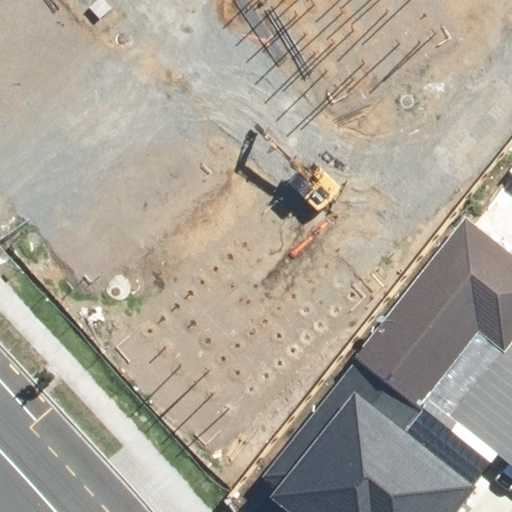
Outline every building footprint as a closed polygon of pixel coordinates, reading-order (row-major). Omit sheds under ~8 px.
[(41,0),(0,0),(0,209),(89,296),(217,167),(147,99),(114,131),(47,65),(77,34),(41,0)] [(419,0),(306,0),(360,94),(446,46),(419,0)] [(440,210),(413,186),(372,233),(398,257),(440,210)] [(511,186),(492,214),(511,227),(511,186)] [(460,511),(507,455),(457,415),(511,348),(511,236),(477,208),(252,484),(286,511),(460,511)] [(263,213),(120,355),(210,444),(374,281),(335,242),(306,257),(263,213)]
